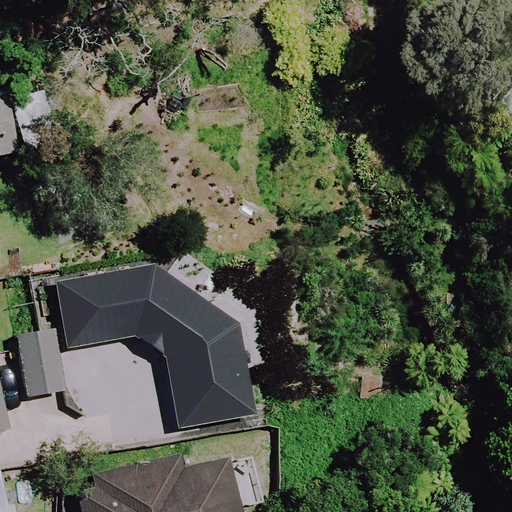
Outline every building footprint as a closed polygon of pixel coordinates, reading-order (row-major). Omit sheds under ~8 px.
[(511,100),(494,120),(511,137),(511,100)] [(10,109),(8,101),(0,102),(0,157),(33,152),(25,107),(10,109)] [(83,389),(71,329),(9,342),(22,402),(83,389)] [(0,441),(9,440),(0,400),(0,441)] [(177,475),(174,463),(73,486),(79,511),(234,511),(223,464),(177,475)]
